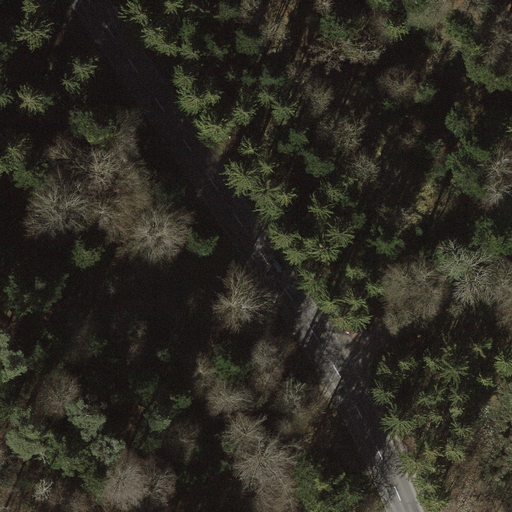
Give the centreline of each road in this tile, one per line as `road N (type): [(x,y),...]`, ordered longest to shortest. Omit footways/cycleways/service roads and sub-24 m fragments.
road 1 (tertiary): [(404,511),(337,375),(85,0)]
road 2 (track): [(511,281),(489,282),(414,318),(337,375)]
